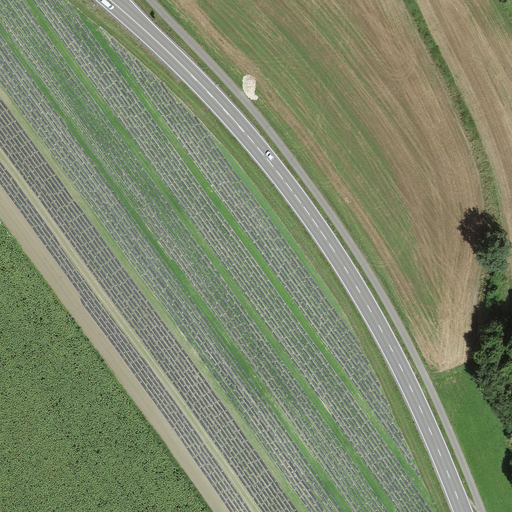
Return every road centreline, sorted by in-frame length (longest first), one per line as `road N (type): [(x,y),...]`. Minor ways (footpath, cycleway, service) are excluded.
road 1 (primary): [(109,0),(202,86),(314,221),(392,349),(462,511)]
road 2 (track): [(148,0),(249,108),(344,234),(436,401),(482,511)]
